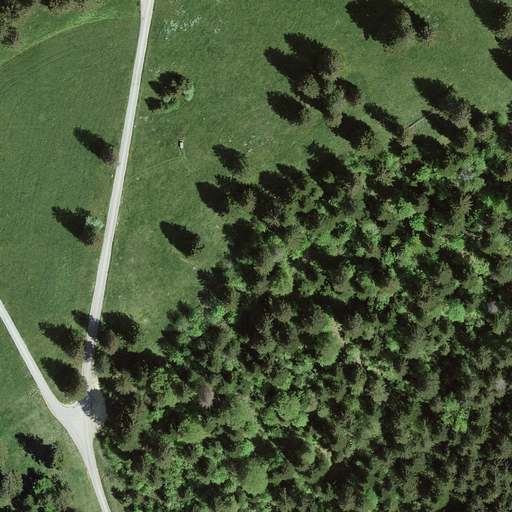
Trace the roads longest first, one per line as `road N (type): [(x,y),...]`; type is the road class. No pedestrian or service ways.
road 1 (unclassified): [(151,0),(88,351),(88,455)]
road 2 (unclassified): [(0,310),(88,455)]
